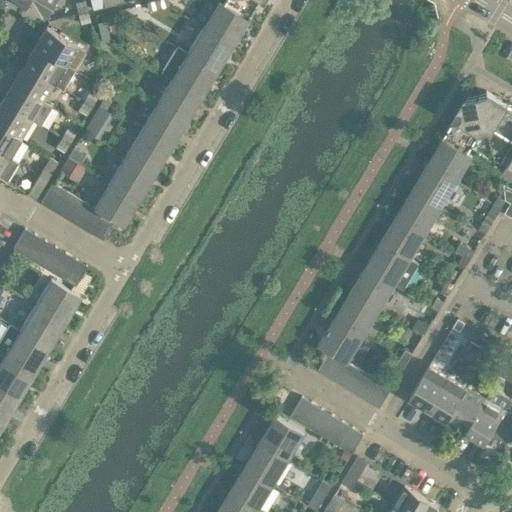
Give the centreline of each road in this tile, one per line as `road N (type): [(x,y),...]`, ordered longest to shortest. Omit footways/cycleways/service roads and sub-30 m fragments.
road 1 (residential): [(125,272),(289,0)]
road 2 (residential): [(0,476),(125,272)]
road 3 (residential): [(468,286),(382,430)]
road 4 (residential): [(125,272),(0,198)]
road 5 (residential): [(491,487),(382,430)]
